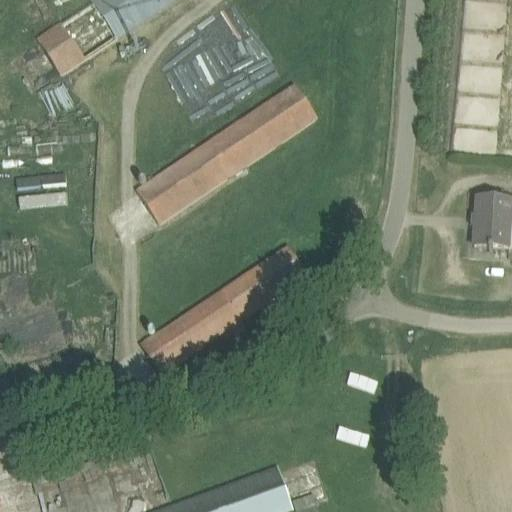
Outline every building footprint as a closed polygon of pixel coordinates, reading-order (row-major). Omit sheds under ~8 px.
[(104,0),(38,44),(61,77),(176,0),(194,0),(196,2),(198,0),(104,0)] [(160,227),(317,120),(296,89),(138,194),(160,227)] [(71,205),(70,180),(19,183),(21,207),(71,205)] [(511,203),(479,201),(475,249),(490,250),(490,254),(494,255),(494,251),(511,252),(511,203)] [(143,348),(160,375),(230,329),(235,337),(245,331),(239,322),(307,278),(289,251),(143,348)] [(92,394),(115,387),(113,378),(89,384),(92,394)] [(284,511),(293,509),(280,473),(174,511),(284,511)]
